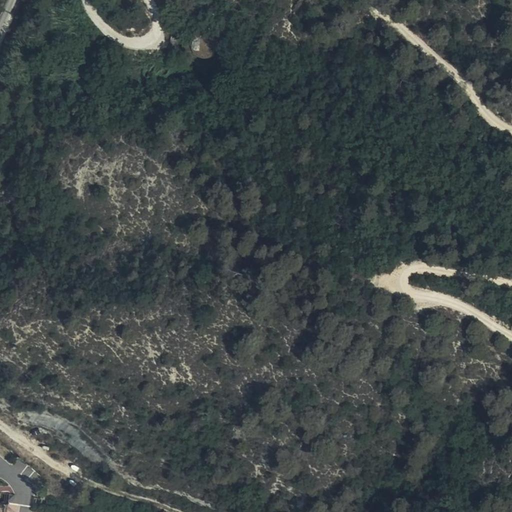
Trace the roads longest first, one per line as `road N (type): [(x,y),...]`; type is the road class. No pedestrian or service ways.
road 1 (track): [(511,285),(404,277),(397,288),(511,338)]
road 2 (track): [(387,0),(401,30),(471,83),(485,110),(511,131)]
road 3 (track): [(87,0),(97,21),(127,43),(143,44),(155,37),(147,0)]
